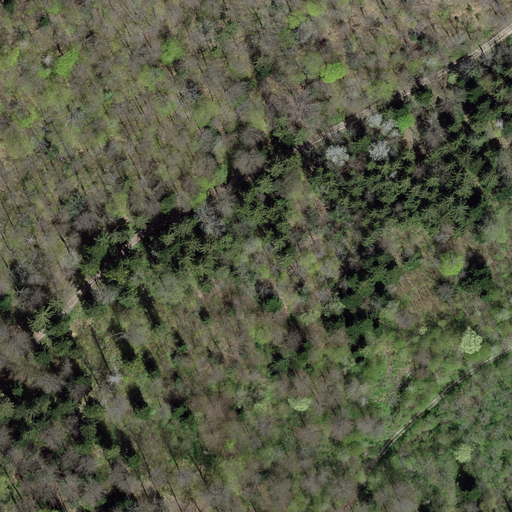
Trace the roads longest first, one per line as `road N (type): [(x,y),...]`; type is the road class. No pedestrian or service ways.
road 1 (track): [(0,375),(152,225),(438,75),(511,27)]
road 2 (track): [(511,346),(388,444),(343,511)]
